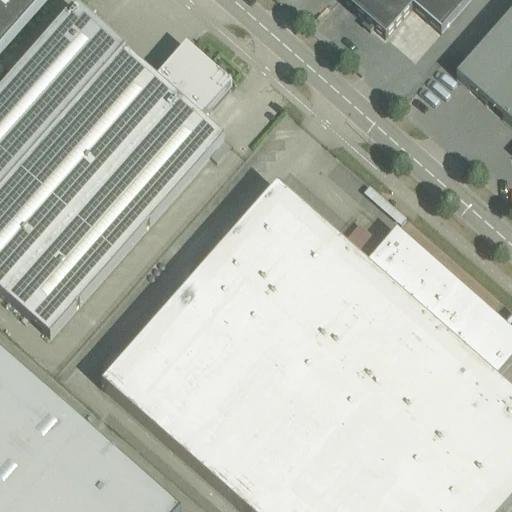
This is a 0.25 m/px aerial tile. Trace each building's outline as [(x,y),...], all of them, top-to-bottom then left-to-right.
[(0,0),(0,57),(50,0),(0,0)] [(366,0),(354,14),(366,25),(363,28),(370,34),(373,31),(385,41),(411,11),(441,36),(472,0),(366,0)] [(0,298),(50,342),(224,144),(202,124),(212,112),(229,93),(220,85),(222,84),(212,76),(211,77),(186,55),(170,74),(167,72),(156,84),(75,13),(0,98),(0,298)] [(511,17),(456,81),(511,130),(511,17)] [(277,192),(101,392),(237,511),(508,511),(511,508),(511,399),(494,383),(511,362),(511,345),(501,336),(497,337),(496,337),(484,327),(485,326),(485,322),(394,242),(367,272),(277,192)] [(0,511),(3,511),(78,428),(0,359),(0,511)] [(173,511),(78,428),(3,511),(173,511)]
